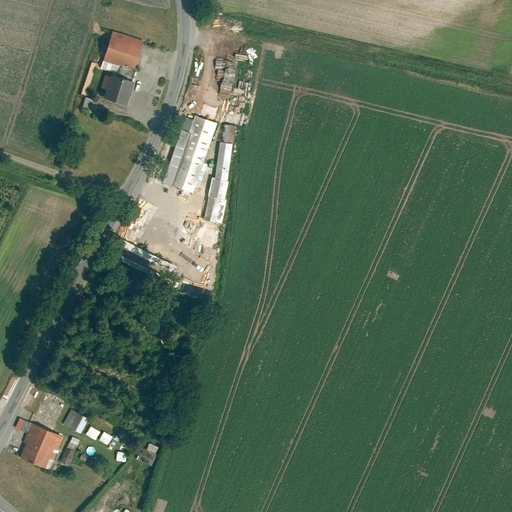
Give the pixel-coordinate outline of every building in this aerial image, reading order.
[(145,40),(115,31),(107,59),(137,68),(145,40)] [(137,81),(116,74),(108,97),(129,104),(137,81)] [(101,101),(88,97),(84,109),(97,113),(101,101)] [(163,182),(193,192),(216,123),(195,116),(189,133),(181,130),(163,182)] [(227,182),(234,127),(225,125),(221,143),(220,143),(214,180),(212,179),(204,220),(218,224),(220,218),(222,219),(226,201),(225,200),(229,182),(227,182)] [(173,274),(176,267),(144,254),(142,260),(153,264),(152,268),(156,270),(156,271),(164,275),(166,271),(173,274)] [(70,410),(63,426),(81,435),(88,419),(70,410)] [(22,418),(18,428),(30,433),(35,423),(22,418)] [(66,436),(35,423),(30,433),(20,456),(52,470),(66,436)] [(94,441),(99,432),(90,427),(85,436),(94,441)] [(137,461),(151,467),(159,449),(149,444),(146,451),(143,450),(137,461)] [(68,451),(65,466),(71,467),(74,452),(68,451)]
